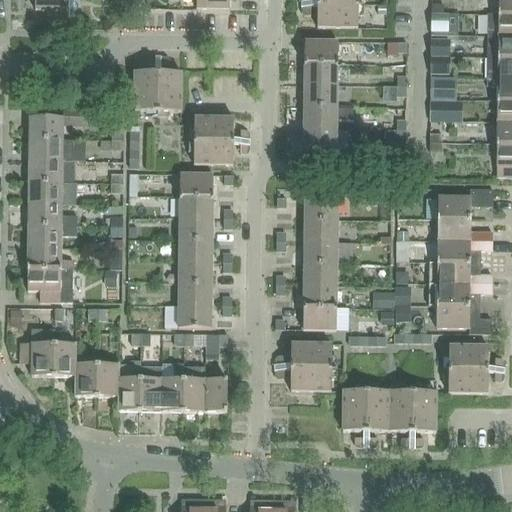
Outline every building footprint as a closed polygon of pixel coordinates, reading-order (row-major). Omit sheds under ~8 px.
[(35,0),(35,13),(47,13),(47,24),(67,24),(67,13),(68,13),(68,0),(35,0)] [(124,0),(124,10),(141,10),(141,0),(124,0)] [(229,0),(196,0),(196,12),(229,12),(229,0)] [(511,0),(498,0),(498,17),(511,17),(511,0)] [(358,7),(317,7),(317,30),(357,31),(358,7)] [(431,7),(431,16),(443,16),(443,7),(431,7)] [(310,9),(301,9),(301,15),(304,18),(310,18),(310,9)] [(431,16),(431,34),(448,35),(448,16),(443,16),(431,16)] [(486,39),(511,38),(511,17),(498,17),(487,17),(486,39)] [(511,38),(486,39),(486,60),(511,60),(511,38)] [(449,41),(430,41),(430,59),(449,59),(449,41)] [(304,44),(304,66),(337,67),(337,44),(304,44)] [(397,55),(406,55),(406,45),(397,45),(397,55)] [(155,68),(155,59),(149,59),(146,61),(146,68),(155,68)] [(167,59),(161,59),(160,68),(169,68),(170,61),(167,59)] [(449,59),(430,59),(430,78),(449,78),(449,59)] [(511,60),(486,60),(486,82),(511,82),(511,60)] [(304,66),(304,88),(337,89),(337,67),(304,66)] [(134,114),(157,114),(158,75),(134,75),(134,114)] [(158,75),(157,114),(181,115),(181,75),(158,75)] [(397,80),(397,89),(406,89),(406,80),(397,80)] [(429,103),(454,103),(454,81),(429,80),(429,103)] [(511,82),(486,82),(486,89),(497,89),(497,103),(511,103),(511,82)] [(304,88),(304,110),(336,110),(337,89),(304,88)] [(406,89),(397,89),(396,99),(406,99),(406,89)] [(454,103),(429,103),(429,124),(456,124),(456,104),(454,104),(454,103)] [(511,103),(497,103),(496,125),(511,125),(511,103)] [(304,110),(303,132),(336,132),(336,110),(304,110)] [(30,120),(29,142),(62,143),(62,128),(88,128),(88,112),(63,111),(62,120),(30,120)] [(194,120),(194,144),(233,144),(233,121),(194,120)] [(396,123),(396,133),(405,133),(405,124),(396,123)] [(511,125),(496,125),(496,147),(511,146),(511,125)] [(336,132),(303,132),(303,154),(336,154),(336,132)] [(240,142),(249,142),(249,136),(247,133),(240,133),(240,142)] [(405,133),(396,133),(396,142),(405,142),(405,133)] [(111,134),(111,143),(123,143),(123,134),(111,134)] [(129,144),(139,144),(139,135),(129,135),(129,144)] [(429,137),(429,146),(441,146),(441,137),(429,137)] [(29,142),(29,164),(62,164),(72,164),(73,143),(62,143),(29,142)] [(123,143),(111,143),(111,152),(123,152),(123,143)] [(139,144),(129,144),(129,153),(139,153),(139,144)] [(233,144),(194,144),(194,168),(233,168),(233,144)] [(441,146),(429,146),(429,155),(441,155),(441,146)] [(511,146),(496,147),(496,169),(496,180),(511,180),(511,146)] [(249,153),(249,148),(240,147),(240,156),(246,156),(249,153)] [(139,153),(129,153),(129,162),(138,162),(139,153)] [(138,162),(129,162),(129,171),(138,171),(138,162)] [(29,164),(29,185),(62,186),(62,164),(29,164)] [(111,177),(111,187),(123,187),(123,178),(111,177)] [(180,177),(180,200),(212,200),(213,178),(180,177)] [(224,187),(233,187),(233,178),(224,178),(224,187)] [(29,185),(28,207),(61,207),(62,186),(29,185)] [(123,187),(111,187),(111,196),(123,196),(123,187)] [(438,200),(437,222),(470,223),(470,210),(492,210),(493,193),(469,192),(469,200),(438,200)] [(180,200),(179,222),(212,222),(212,200),(180,200)] [(276,210),(286,210),(286,201),(276,201),(276,210)] [(304,201),(304,223),(337,224),(337,201),(304,201)] [(28,207),(28,229),(61,229),(77,229),(77,219),(61,219),(61,207),(28,207)] [(223,213),(223,222),(232,222),(233,213),(223,213)] [(110,221),(110,230),(122,230),(122,221),(110,221)] [(179,222),(179,243),(212,244),(212,222),(179,222)] [(232,222),(223,222),(223,231),(232,231),(232,222)] [(437,222),(437,244),(470,244),(470,223),(437,222)] [(304,223),(304,245),(337,246),(337,224),(304,223)] [(28,229),(28,250),(61,251),(61,239),(77,239),(77,229),(61,229),(28,229)] [(122,230),(110,230),(110,239),(122,239),(122,230)] [(276,236),(276,245),(285,245),(285,236),(276,236)] [(492,236),(480,236),(480,244),(480,245),(492,245),(492,236)] [(179,243),(179,265),(212,266),(212,244),(179,243)] [(480,244),(470,244),(437,244),(437,265),(480,266),(480,254),(492,254),(492,245),(480,245),(480,244)] [(285,245),(276,245),(276,254),(285,254),(285,245)] [(304,245),(303,267),(336,267),(337,246),(304,245)] [(22,260),(22,267),(25,270),(28,270),(28,272),(60,272),(72,272),(74,272),(73,263),(60,263),(61,251),(28,250),(28,257),(25,257),(22,260)] [(223,257),(223,266),(232,266),(232,257),(223,257)] [(110,273),(122,273),(122,264),(110,264),(110,273)] [(179,265),(178,287),(211,287),(212,266),(179,265)] [(428,265),(428,287),(491,288),(491,279),(479,279),(480,266),(437,265),(428,265)] [(232,266),(223,266),(222,275),(232,275),(232,266)] [(303,267),(303,289),(336,289),(336,267),(303,267)] [(28,272),(27,294),(40,294),(40,305),(60,305),(72,306),(72,272),(60,272),(28,272)] [(275,279),(275,288),(285,288),(285,279),(275,279)] [(178,287),(178,309),(211,309),(211,287),(178,287)] [(491,288),(428,287),(428,309),(436,309),(479,309),(479,297),(491,297),(491,288)] [(285,288),(275,288),(275,297),(284,297),(285,288)] [(303,289),(303,311),(336,311),(336,289),(303,289)] [(222,300),(222,310),(231,310),(231,301),(222,300)] [(211,309),(178,309),(178,331),(211,332),(211,309)] [(479,309),(436,309),(436,331),(469,331),(469,337),(491,338),(491,322),(479,322),(479,309)] [(231,310),(222,310),(222,319),(231,319),(231,310)] [(54,324),(63,324),(63,312),(54,311),(54,324)] [(336,311),(303,311),(303,333),(336,333),(336,311)] [(88,324),(97,324),(97,312),(88,312),(88,324)] [(97,312),(97,324),(106,324),(106,312),(97,312)] [(10,328),(19,328),(20,313),(11,313),(10,328)] [(275,332),(284,333),(284,323),(275,323),(275,332)] [(21,347),(20,367),(31,367),(31,379),(54,379),(54,347),(54,333),(47,333),(43,336),(43,346),(32,346),(32,347),(21,347)] [(131,349),(140,349),(140,337),(131,336),(131,349)] [(206,362),(218,362),(218,349),(228,349),(228,337),(206,336),(206,362)] [(140,337),(140,349),(149,349),(149,337),(140,337)] [(174,349),(183,349),(184,337),(175,337),(174,349)] [(184,337),(183,349),(192,349),(193,337),(184,337)] [(404,346),(404,337),(395,337),(395,346),(404,346)] [(413,346),(413,337),(404,337),(404,346),(413,346)] [(421,346),(422,337),(413,337),(413,346),(421,346)] [(422,337),(421,346),(430,346),(431,337),(422,337)] [(358,348),(358,339),(349,339),(349,348),(358,348)] [(367,349),(367,339),(358,339),(358,348),(367,349)] [(376,349),(376,339),(367,339),(367,349),(376,349)] [(376,339),(376,349),(385,349),(385,339),(376,339)] [(54,347),(54,379),(74,380),(76,380),(76,367),(76,347),(75,347),(54,347)] [(291,347),(290,370),(331,371),(331,347),(291,347)] [(448,349),(448,372),(488,373),(488,349),(448,349)] [(274,361),(274,367),(284,367),(284,358),(277,358),(274,361)] [(494,370),(504,370),(504,364),(501,361),(494,361),(494,370)] [(117,400),(117,414),(140,414),(140,381),(140,370),(140,364),(130,364),(129,381),(119,381),(119,400),(117,400)] [(74,380),(74,400),(75,400),(97,400),(97,367),(76,367),(76,380),(74,380)] [(97,367),(97,400),(117,400),(119,400),(119,381),(119,367),(118,367),(97,367)] [(161,382),(161,415),(183,415),(183,382),(183,370),(183,367),(173,367),(173,382),(161,382)] [(140,381),(140,414),(161,415),(161,382),(162,375),(162,370),(140,370),(140,381)] [(183,382),(183,415),(204,415),(205,382),(205,370),(183,370),(183,382)] [(331,371),(290,370),(290,394),(331,394),(331,371)] [(488,373),(448,372),(448,396),(487,396),(488,373)] [(284,373),(274,373),(274,379),(277,382),(284,382),(284,373)] [(504,382),(504,376),(494,376),(494,385),(501,385),(504,382)] [(205,382),(204,415),(227,416),(227,383),(205,382)] [(342,434),(366,434),(366,394),(343,393),(342,434)] [(366,434),(389,435),(389,394),(366,394),(366,434)] [(389,435),(412,435),(412,394),(389,394),(389,435)] [(412,394),(412,435),(435,435),(436,395),(412,394)] [(356,450),(363,450),(363,441),(354,441),(354,447),(356,450)] [(368,441),(368,450),(374,450),(377,448),(377,441),(368,441)] [(403,451),(409,451),(409,442),(400,441),(400,448),(403,451)] [(415,442),(414,451),(421,451),(423,448),(423,442),(415,442)] [(203,511),(203,503),(182,503),(182,509),(181,509),(180,511),(203,511)] [(203,503),(203,511),(225,511),(225,509),(224,509),(224,503),(203,503)]
